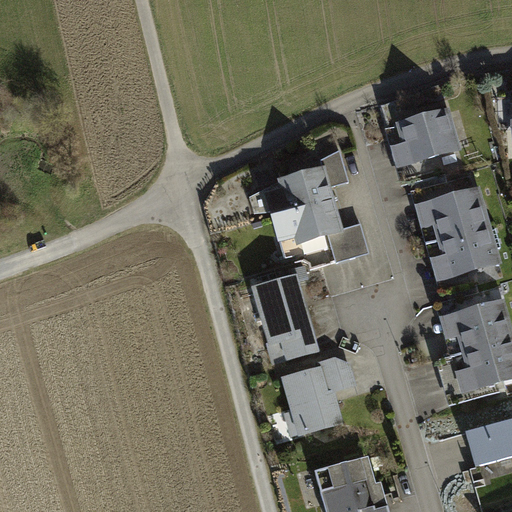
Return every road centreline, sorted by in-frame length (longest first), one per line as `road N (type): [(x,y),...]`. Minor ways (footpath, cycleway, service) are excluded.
road 1 (track): [(511,57),(479,59),(345,104),(0,267)]
road 2 (track): [(184,186),(274,511)]
road 3 (residential): [(379,306),(435,511)]
road 4 (track): [(184,186),(144,0)]
